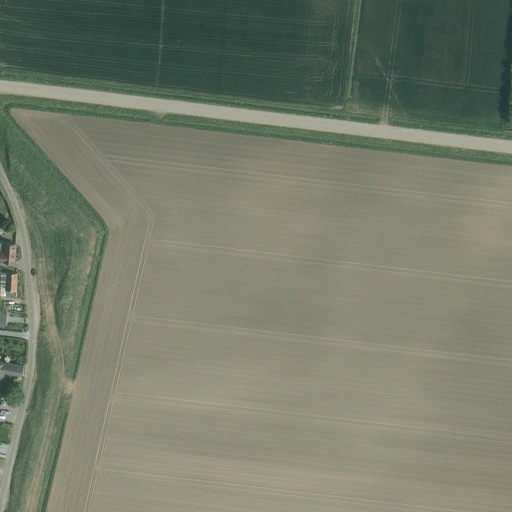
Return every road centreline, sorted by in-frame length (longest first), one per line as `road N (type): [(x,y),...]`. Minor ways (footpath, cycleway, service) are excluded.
road 1 (unclassified): [(511,147),(0,85)]
road 2 (unclassified): [(0,504),(33,336),(21,228),(0,173)]
